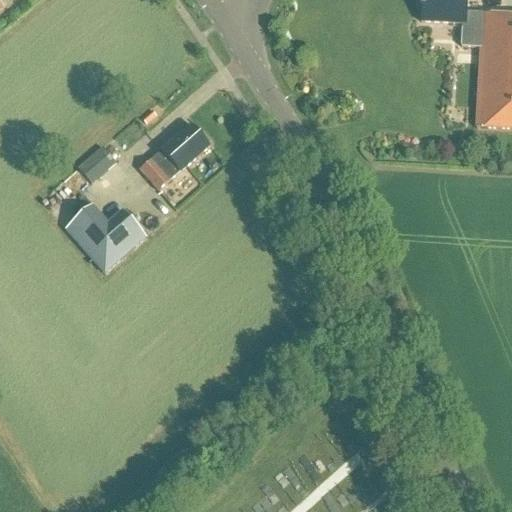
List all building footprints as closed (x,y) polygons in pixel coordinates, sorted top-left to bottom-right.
[(0,0),(0,16),(10,8),(2,0),(0,0)] [(511,132),(511,18),(484,17),(483,19),(475,18),(475,16),(467,16),(468,0),(421,0),(420,26),(462,28),(460,51),(481,52),(476,131),(511,132)] [(159,152),(162,157),(143,172),(160,193),(211,151),(192,128),(181,137),(179,135),(159,152)] [(117,165),(104,150),(78,173),(92,188),(117,165)] [(65,230),(104,276),(146,240),(123,212),(108,225),(93,207),(65,230)]
